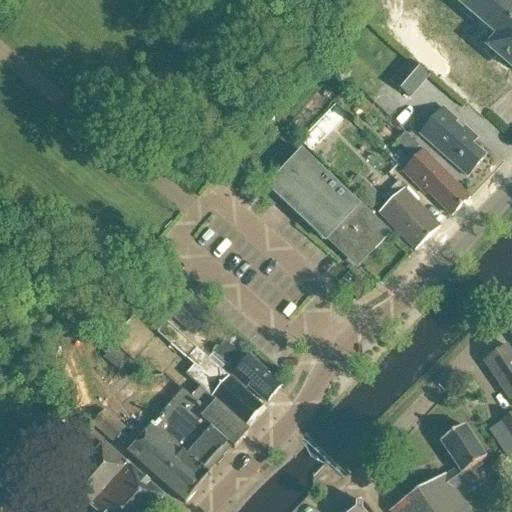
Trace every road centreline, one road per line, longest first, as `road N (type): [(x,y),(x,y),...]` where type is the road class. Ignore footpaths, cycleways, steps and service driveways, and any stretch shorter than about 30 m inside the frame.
road 1 (unclassified): [(326,511),(511,317)]
road 2 (tertiary): [(343,344),(396,309),(511,190)]
road 3 (tertiary): [(343,344),(309,400),(207,511)]
